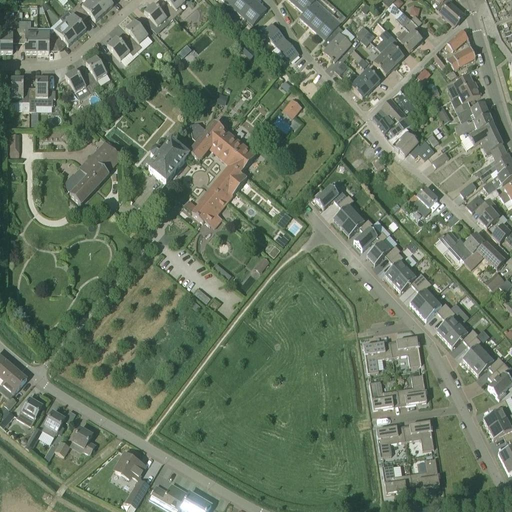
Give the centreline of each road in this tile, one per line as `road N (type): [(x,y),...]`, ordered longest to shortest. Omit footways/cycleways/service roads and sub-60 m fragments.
road 1 (residential): [(0,347),(49,390),(258,511)]
road 2 (residential): [(364,117),(393,155),(511,264)]
road 3 (residential): [(0,66),(65,63),(137,0)]
road 4 (residential): [(267,0),(291,40),(364,117)]
road 5 (residential): [(474,18),(364,117)]
road 6 (residential): [(511,143),(474,18)]
road 7 (residential): [(326,231),(413,326)]
